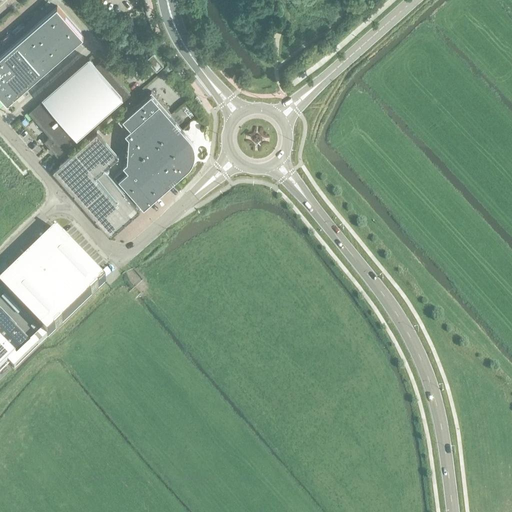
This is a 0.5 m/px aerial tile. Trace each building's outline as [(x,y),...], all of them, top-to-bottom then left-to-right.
[(57,6),(44,17),(71,47),(84,36),(57,6)] [(44,17),(32,28),(58,58),(71,47),(44,17)] [(32,28),(19,39),(45,69),(58,58),(32,28)] [(19,39),(6,50),(33,80),(45,69),(19,39)] [(0,55),(0,94),(7,103),(33,80),(6,50),(0,55)] [(164,65),(153,53),(146,59),(157,71),(164,65)] [(50,136),(44,140),(58,156),(103,117),(101,114),(120,97),(123,100),(131,93),(101,59),(95,64),(90,58),(29,112),(50,136)] [(169,115),(171,113),(151,90),(118,120),(127,130),(125,132),(129,136),(127,160),(123,164),(125,166),(114,175),(143,209),(166,188),(164,186),(186,166),(188,165),(189,163),(190,162),(191,160),(192,156),(193,154),(193,152),(193,150),(193,148),(192,146),(192,144),(191,143),(190,141),(189,139),(188,137),(169,115)] [(53,170),(110,235),(140,209),(104,169),(119,156),(97,131),(53,170)] [(0,289),(46,338),(104,282),(54,230),(52,232),(53,233),(35,251),(38,253),(31,259),(29,257),(23,262),(26,265),(20,271),(17,268),(0,284),(0,289)] [(0,369),(15,356),(16,357),(31,343),(0,310),(0,369)]
